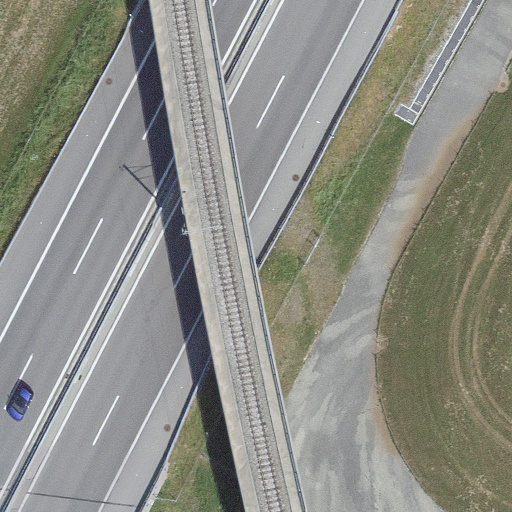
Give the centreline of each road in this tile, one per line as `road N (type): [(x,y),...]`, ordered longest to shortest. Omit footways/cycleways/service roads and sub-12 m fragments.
road 1 (motorway): [(59,511),(324,0)]
road 2 (motorway): [(214,0),(0,420)]
